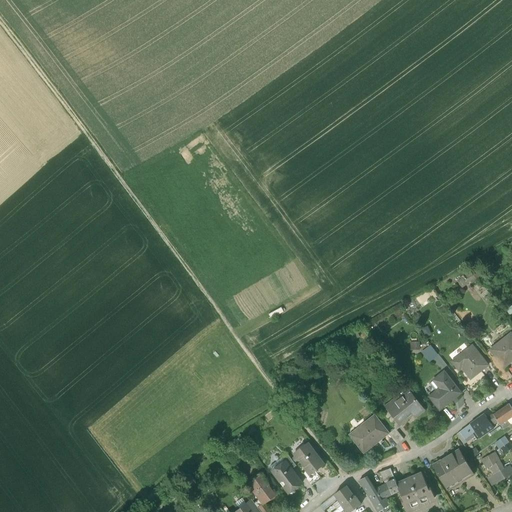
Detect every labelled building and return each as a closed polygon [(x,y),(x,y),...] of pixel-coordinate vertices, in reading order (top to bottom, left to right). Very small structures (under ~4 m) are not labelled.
[(511,360),(511,334),(511,333),(491,349),(504,367),(511,360)] [(488,365),(473,345),(453,361),(468,381),(488,365)] [(462,393),(444,371),(433,380),(433,381),(424,388),(430,396),(429,397),(440,410),(462,393)] [(424,410),(409,391),(387,408),(400,424),(401,424),(413,414),(415,417),(424,410)] [(511,416),(511,406),(510,404),(500,410),(507,420),(511,416)] [(387,408),(387,407),(382,411),(396,428),(397,430),(402,425),(401,424),(400,424),(387,408)] [(507,420),(500,410),(494,415),(498,422),(500,425),(507,420)] [(487,418),(484,414),(470,424),(476,432),(480,438),(494,428),(492,425),(487,418)] [(493,414),(487,418),(492,425),(498,422),(494,415),(493,414)] [(375,415),(363,425),(365,427),(352,437),(364,453),(389,433),(375,415)] [(507,420),(500,425),(503,430),(510,425),(507,420)] [(470,424),(457,434),(462,441),(476,432),(470,424)] [(396,428),(389,434),(397,444),(404,439),(397,430),(396,428)] [(511,446),(509,443),(500,449),(504,454),(511,447),(511,446)] [(323,465),(308,445),(296,455),(307,470),(311,474),(315,471),(323,465)] [(459,450),(433,465),(446,487),(473,472),(459,450)] [(495,452),(482,460),(487,469),(489,467),(499,461),(495,452)] [(297,466),(287,453),(281,457),(285,462),(286,461),(292,469),(297,466)] [(292,469),(286,461),(285,462),(286,464),(281,467),(281,468),(274,473),(281,482),(282,481),(284,482),(286,484),(285,486),(284,487),(289,493),(290,493),(293,494),(295,492),(295,489),(302,483),(292,469)] [(499,461),(489,467),(493,475),(504,469),(499,461)] [(493,475),(487,478),(491,485),(496,482),(511,473),(508,466),(504,469),(493,475)] [(390,468),(380,472),(387,484),(395,480),(390,468)] [(315,471),(311,474),(307,470),(302,473),(311,485),(321,478),(315,471)] [(422,473),(412,477),(412,476),(406,478),(406,480),(397,484),(400,490),(399,491),(403,499),(401,500),(406,510),(435,498),(430,487),(428,488),(422,473)] [(275,494),(260,474),(247,484),(258,499),(262,504),(263,503),(275,494)] [(386,498),(382,500),(375,489),(367,476),(360,480),(365,490),(379,511),(382,510),(390,505),(386,498)] [(387,484),(375,489),(382,500),(386,498),(399,491),(400,490),(397,484),(395,480),(387,484)] [(501,490),(496,482),(491,485),(496,493),(501,490)] [(347,486),(334,495),(338,500),(324,511),(333,511),(338,509),(355,496),(347,486)] [(355,496),(338,509),(340,511),(349,511),(352,510),(360,504),(355,496)] [(270,511),(263,503),(262,504),(258,499),(253,503),(258,509),(260,511),(270,511)] [(253,503),(251,500),(246,504),(252,511),(254,511),(258,509),(253,503)]
